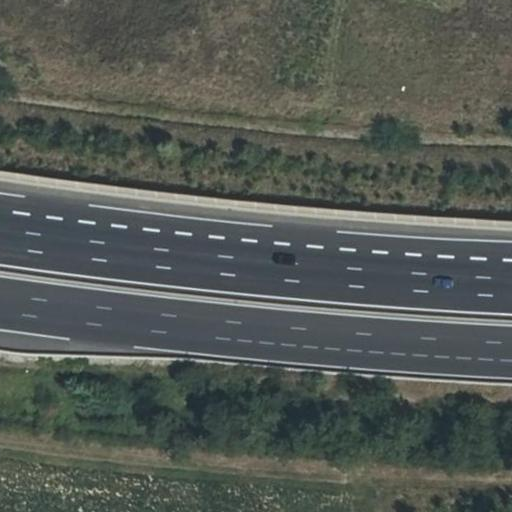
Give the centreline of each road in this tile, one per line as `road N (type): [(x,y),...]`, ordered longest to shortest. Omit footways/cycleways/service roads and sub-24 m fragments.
road 1 (motorway): [(511,284),(254,267),(0,237)]
road 2 (motorway): [(0,304),(511,349)]
road 3 (track): [(0,438),(332,480)]
